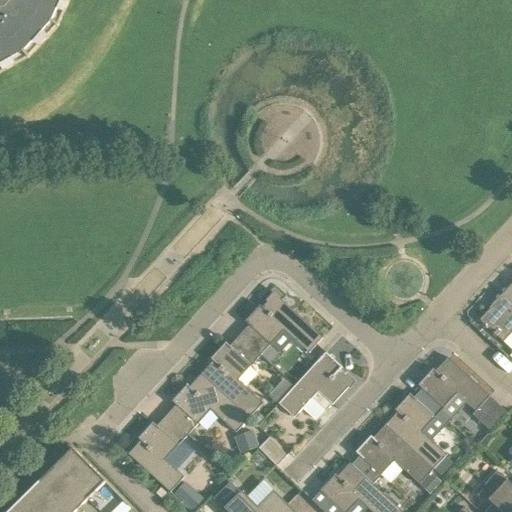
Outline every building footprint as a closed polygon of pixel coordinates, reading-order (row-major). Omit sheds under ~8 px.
[(0,0),(0,75),(30,58),(58,28),(59,26),(71,0),(0,0)] [(511,284),(501,296),(511,306),(511,284)] [(242,339),(260,356),(283,332),(308,355),(323,339),(274,295),(262,308),(260,306),(245,322),(252,329),(242,339)] [(490,310),(480,321),(503,343),(511,350),(511,306),(501,296),(489,309),(490,310)] [(260,356),(242,339),(233,350),(226,343),(211,360),(213,362),(201,375),(248,419),(262,404),(238,381),(260,356)] [(283,399),(278,404),(294,419),(303,409),(315,421),(330,405),(332,406),(353,383),(340,371),(342,368),(325,353),(293,388),(287,395),(283,399)] [(418,386),(425,393),(443,410),(457,395),(475,412),(476,412),(489,397),(447,358),(435,372),(433,370),(418,386)] [(169,420),(187,436),(210,411),(234,434),(248,419),(201,375),(189,388),(187,386),(172,402),(179,409),(169,420)] [(278,404),(283,399),(274,391),(269,396),(278,404)] [(385,426),(432,471),(446,456),(422,433),(443,410),(425,393),(416,402),(410,395),(395,411),(397,413),(385,426)] [(482,423),(491,432),(507,414),(498,405),(489,397),(476,412),(475,412),(473,414),(482,423)] [(250,419),(258,426),(264,418),(257,412),(250,419)] [(165,460),(187,436),(169,420),(160,430),(153,423),(138,439),(140,442),(128,455),(169,492),(183,477),(165,460)] [(354,468),(373,486),(395,462),(419,485),(432,471),(385,426),(373,439),(370,437),(355,453),(362,460),(354,468)] [(258,448),(252,432),(235,439),(241,455),(258,448)] [(287,456),(269,439),(258,451),(275,468),(287,456)] [(106,483),(73,450),(55,467),(88,500),(106,483)] [(454,463),(446,456),(435,468),(442,475),(449,468),(454,463)] [(400,511),(397,509),(373,486),(354,468),(349,464),(337,478),(334,475),(319,492),(326,498),(318,507),(323,511),(346,511),(358,500),(370,511),(400,511)] [(55,467),(54,468),(38,484),(65,511),(75,511),(88,500),(55,467)] [(511,511),(511,485),(497,472),(484,485),(494,494),(488,501),(493,505),(486,511),(511,511)] [(434,476),(423,488),(430,494),(441,483),(434,476)] [(214,499),(224,509),(227,511),(294,511),(274,491),(257,507),(242,492),(240,493),(230,483),(214,499)] [(65,511),(38,484),(37,485),(21,501),(31,511),(65,511)] [(185,502),(194,492),(185,484),(176,495),(185,502)] [(31,511),(21,501),(19,502),(14,508),(9,511),(31,511)]
